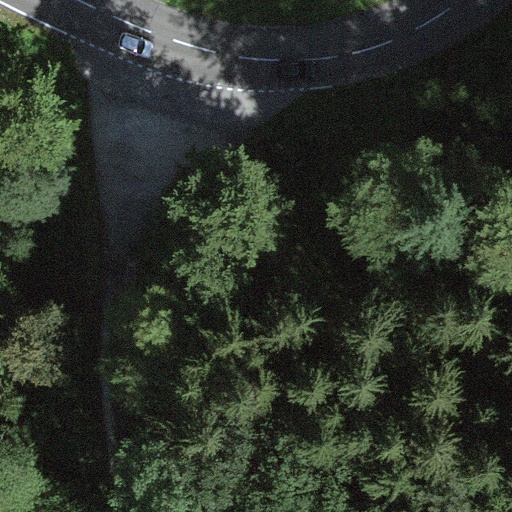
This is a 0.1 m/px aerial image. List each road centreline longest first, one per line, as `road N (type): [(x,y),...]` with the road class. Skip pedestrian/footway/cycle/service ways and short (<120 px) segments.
road 1 (track): [(131,511),(107,371),(165,35)]
road 2 (secondary): [(461,0),(372,45),(292,57),(211,51),(76,0)]
